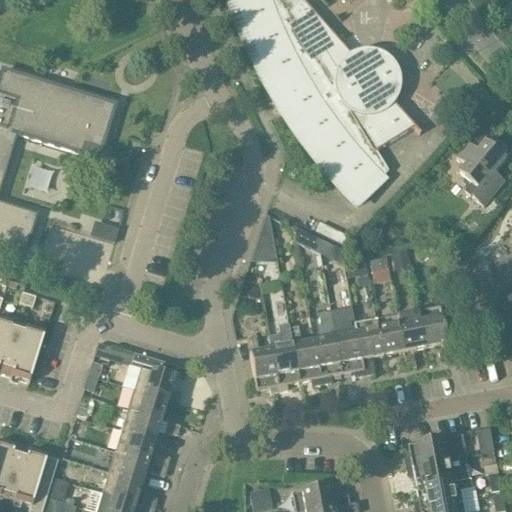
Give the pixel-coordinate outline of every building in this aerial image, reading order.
[(275,95),(279,103),(267,107),(268,108),(280,104),(283,115),(286,114),(291,122),(296,130),(301,137),(307,144),(312,152),(318,159),(324,166),(335,180),(348,193),(361,206),(386,180),(384,177),(387,174),(375,154),(413,130),(419,137),(420,136),(393,106),(395,103),(397,100),(398,97),(399,94),(400,91),(400,88),(400,85),(400,81),(399,80),(399,77),(398,75),(397,72),(395,69),(394,67),(392,64),(390,62),(387,60),(383,57),(381,56),(378,54),(376,54),(373,53),(369,53),(365,52),(362,53),(360,53),(357,54),(355,54),(353,55),(350,57),(303,3),(302,4),(303,5),(299,7),(298,6),(290,2),(289,2),(287,0),(232,0),(233,2),(236,11),(239,19),(242,28),(246,37),(250,45),(253,54),(257,62),(261,70),(266,79),(270,87),(275,95)] [(103,143),(112,116),(111,116),(114,108),(91,101),(91,100),(3,73),(0,81),(0,247),(25,255),(37,217),(0,205),(0,191),(17,137),(81,157),(84,146),(100,151),(103,143)] [(470,145),(457,160),(467,168),(460,176),(472,185),(465,193),(484,209),(505,183),(495,175),(507,160),(502,156),(504,153),(504,150),(502,147),(498,145),(495,146),(492,148),(487,144),(479,153),(470,145)] [(265,218),(254,252),(274,253),(268,219),(265,218)] [(95,224),(92,239),(117,243),(119,228),(95,224)] [(316,240),(293,229),(294,245),(319,257),(316,240)] [(340,252),(316,240),(319,257),(343,268),(343,267),(340,252)] [(391,261),(371,264),(374,285),(394,282),(391,261)] [(247,287),(244,298),(256,302),(258,291),(247,287)] [(487,315),(509,330),(511,325),(511,292),(505,288),(487,315)] [(25,308),(28,297),(22,295),(18,306),(25,308)] [(35,299),(28,297),(25,308),(32,310),(35,299)] [(417,315),(424,351),(446,347),(439,311),(417,315)] [(396,319),(403,355),(424,351),(417,315),(396,319)] [(341,377),(334,341),(334,336),(331,323),(330,317),(322,319),(326,342),(313,344),(321,386),(329,385),(328,379),(341,377)] [(375,322),(382,359),(403,355),(396,319),(375,322)] [(44,336),(0,322),(0,376),(29,385),(44,336)] [(334,341),(341,377),(354,375),(355,380),(364,378),(362,368),(362,367),(361,363),(356,336),(355,337),(335,340),(334,336),(342,334),(340,322),(331,323),(334,336),(334,341)] [(362,368),(364,378),(374,377),(371,361),(382,359),(375,322),(353,326),(355,337),(356,336),(361,363),(362,367),(362,368)] [(299,385),(289,331),(288,327),(278,329),(280,337),(268,339),(271,352),(279,394),(287,393),(286,387),(299,385)] [(321,386),(313,344),(301,347),(298,329),(289,331),(289,327),(288,327),(289,331),(299,385),(312,383),(313,388),(321,386)] [(279,394),(271,352),(259,355),(255,337),(246,338),(246,340),(249,357),(256,393),(269,391),(270,396),(279,394)] [(450,364),(447,351),(430,353),(433,367),(441,366),(450,364)] [(167,403),(173,381),(177,370),(156,363),(155,365),(110,352),(107,362),(140,372),(133,392),(167,403)] [(404,359),(406,372),(416,370),(413,357),(404,359)] [(404,359),(395,361),(398,374),(406,372),(404,359)] [(97,381),(101,368),(91,365),(87,378),(97,381)] [(97,381),(87,378),(83,392),(93,395),(97,381)] [(167,403),(133,392),(127,413),(161,423),(167,403)] [(161,423),(127,413),(121,434),(154,444),(161,423)] [(179,429),(165,425),(162,434),(176,438),(179,429)] [(490,431),(477,434),(481,456),(495,453),(491,437),(490,431)] [(154,444),(121,434),(114,455),(148,465),(154,444)] [(408,471),(450,463),(448,455),(452,450),(465,448),(464,438),(445,441),(409,448),(411,461),(406,462),(408,471)] [(0,499),(30,508),(31,509),(33,504),(35,497),(37,489),(40,482),(42,475),(44,467),(46,460),(0,445),(0,499)] [(148,465),(114,455),(108,475),(142,485),(148,465)] [(153,466),(166,470),(169,461),(156,457),(153,466)] [(44,467),(55,470),(57,463),(46,460),(44,467)] [(417,491),(454,484),(458,483),(471,480),(467,460),(450,463),(408,471),(409,479),(415,478),(417,491)] [(153,466),(150,475),(163,480),(166,470),(153,466)] [(42,475),(53,478),(55,470),(44,467),(42,475)] [(497,468),(484,470),(486,478),(499,476),(497,468)] [(40,482),(50,485),(53,478),(42,475),(40,482)] [(142,485),(108,475),(102,496),(135,506),(142,485)] [(502,492),(500,485),(499,476),(489,478),(492,494),(502,492)] [(415,511),(421,511),(463,504),(461,492),(473,490),(471,480),(458,483),(454,484),(417,491),(419,504),(414,505),(415,511)] [(37,489),(48,493),(50,485),(40,482),(37,489)] [(293,511),(324,511),(331,511),(348,507),(347,499),(335,501),(335,500),(329,500),(327,489),(315,491),(310,488),(307,493),(291,496),(293,511)] [(35,497),(46,500),(48,493),(37,489),(35,497)] [(249,495),(252,511),(268,511),(274,511),(269,490),(249,495)] [(133,511),(135,506),(102,496),(96,511),(133,511)] [(33,504),(44,507),(46,500),(35,497),(33,504)] [(495,511),(505,511),(503,497),(493,499),(495,511)] [(140,507),(153,511),(156,502),(143,498),(140,507)]
